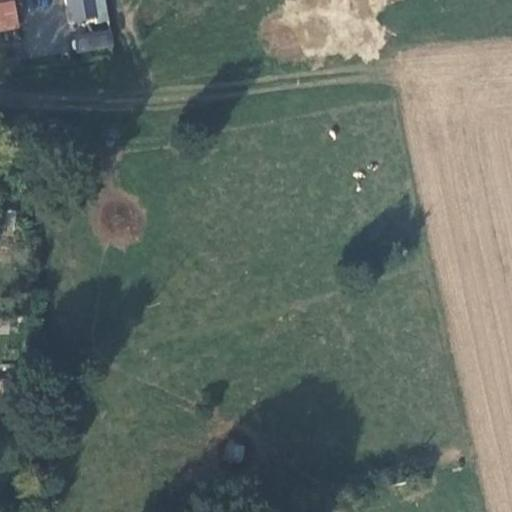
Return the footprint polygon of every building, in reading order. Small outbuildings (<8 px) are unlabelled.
[(0,29),(21,26),(16,0),(0,2),(0,29)] [(109,18),(106,0),(93,0),(98,20),(109,18)] [(77,54),(113,47),(109,28),(73,35),(77,54)] [(1,54),(0,67),(19,69),(20,56),(1,54)] [(23,418),(0,417),(0,423),(0,427),(22,429),(23,418)]
